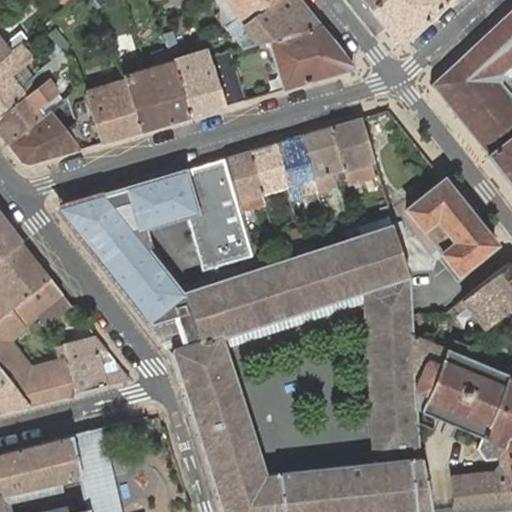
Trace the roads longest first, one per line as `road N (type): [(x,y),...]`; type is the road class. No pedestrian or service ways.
road 1 (residential): [(395,78),(22,198)]
road 2 (residential): [(163,385),(143,348),(22,198)]
road 3 (residential): [(511,225),(395,78)]
road 4 (residential): [(163,385),(0,427)]
road 5 (residential): [(205,511),(163,385)]
road 6 (residential): [(487,0),(395,78)]
